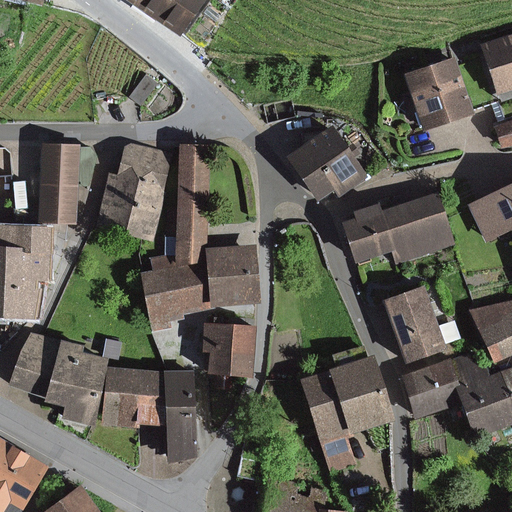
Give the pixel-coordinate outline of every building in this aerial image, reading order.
[(202,0),(134,0),(183,31),(202,0)] [(511,33),(481,43),(498,95),(511,90),(511,33)] [(457,55),(404,71),(422,127),(475,111),(457,55)] [(151,68),(135,92),(150,101),(166,78),(151,68)] [(511,117),(496,121),(502,145),(511,142),(511,117)] [(350,142),(348,144),(332,122),(286,154),(317,198),(335,185),(341,194),(372,172),(350,142)] [(125,142),(119,170),(163,179),(169,151),(125,142)] [(76,145),(39,144),(36,225),(73,227),(76,145)] [(208,315),(207,310),(259,306),(256,248),(208,250),(209,147),(177,147),(176,210),(165,211),(161,242),(175,241),(175,254),(144,262),(148,275),(138,278),(153,331),(208,315)] [(109,167),(93,227),(153,242),(168,182),(163,179),(119,170),(109,167)] [(511,180),(506,183),(464,205),(484,244),(508,231),(511,237),(511,180)] [(443,187),(387,205),(387,204),(380,206),(378,201),(353,209),(354,214),(341,217),(355,263),(396,250),(400,264),(461,245),(443,187)] [(0,316),(36,316),(36,277),(51,277),(51,229),(0,228),(0,316)] [(425,284),(384,298),(410,374),(452,359),(425,284)] [(511,354),(511,300),(467,310),(482,348),(491,364),(511,354)] [(251,327),(229,326),(229,325),(204,325),(204,348),(213,348),(213,374),(251,374),(251,327)] [(81,346),(28,333),(10,366),(5,388),(40,398),(38,401),(60,407),(56,420),(91,428),(96,393),(105,359),(79,353),(81,346)] [(479,349),(452,359),(460,384),(454,386),(461,403),(471,432),(484,427),(487,434),(511,425),(511,397),(501,369),(488,374),(479,349)] [(350,435),(394,421),(373,354),(321,371),(301,376),(316,443),(342,437),(342,438),(347,436),(350,435)] [(410,374),(402,376),(417,418),(461,403),(454,386),(460,384),(452,359),(410,374)] [(511,364),(501,369),(511,397),(511,364)] [(161,372),(105,367),(100,394),(99,425),(138,429),(138,425),(162,427),(165,465),(194,458),(192,408),(191,371),(161,372)] [(276,441),(249,437),(243,474),(270,478),(271,474),(276,441)] [(0,438),(0,511),(16,511),(45,465),(0,438)] [(358,511),(359,510),(333,507),(335,481),(271,474),(270,478),(266,511),(358,511)] [(99,511),(85,491),(53,511),(99,511)]
